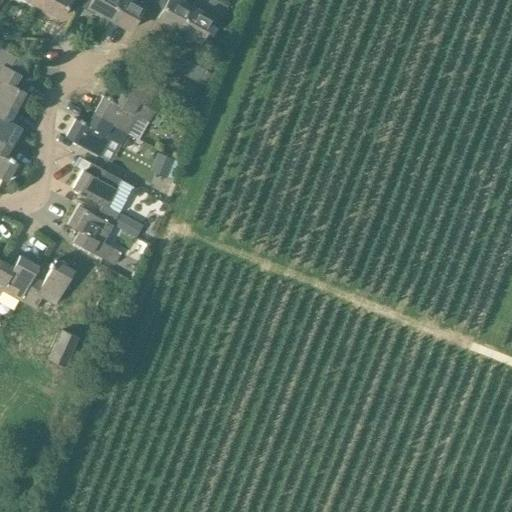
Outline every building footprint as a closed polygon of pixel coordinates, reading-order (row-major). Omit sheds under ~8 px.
[(44,0),(41,7),(61,18),(71,0),(44,0)] [(82,0),(82,2),(111,18),(120,0),(82,0)] [(120,0),(111,18),(131,30),(145,6),(139,3),(140,0),(120,0)] [(156,18),(178,30),(192,4),(184,0),(157,0),(152,9),(159,13),(156,18)] [(178,30),(199,42),(212,18),(217,21),(226,6),(214,0),(193,0),(192,4),(178,30)] [(197,81),(203,69),(179,57),(173,68),(197,81)] [(0,100),(6,104),(16,110),(27,91),(15,85),(21,73),(0,61),(0,100)] [(132,96),(157,109),(166,92),(178,99),(184,87),(149,67),(142,79),(132,73),(122,91),(132,96)] [(104,95),(93,114),(104,119),(128,132),(140,139),(157,109),(132,96),(122,91),(116,102),(104,95)] [(6,104),(0,100),(0,138),(1,139),(12,146),(22,128),(10,121),(16,110),(6,104)] [(122,143),(128,132),(104,119),(93,114),(88,124),(76,118),(66,136),(100,155),(110,137),(122,143)] [(1,139),(0,138),(0,176),(8,181),(18,162),(7,156),(12,146),(1,139)] [(159,153),(151,172),(166,178),(174,159),(159,153)] [(95,199),(88,210),(113,224),(120,213),(107,206),(122,179),(91,162),(86,171),(83,169),(73,188),(95,199)] [(103,243),(113,224),(88,210),(79,205),(68,224),(80,231),(74,242),(108,262),(115,250),(103,243)] [(120,213),(114,224),(136,237),(142,225),(120,213)] [(3,260),(0,266),(0,297),(4,290),(21,299),(34,276),(40,265),(21,255),(15,266),(3,260)] [(34,276),(21,299),(35,307),(41,297),(55,304),(73,271),(54,260),(43,281),(34,276)] [(64,326),(49,357),(66,366),(81,334),(64,326)]
